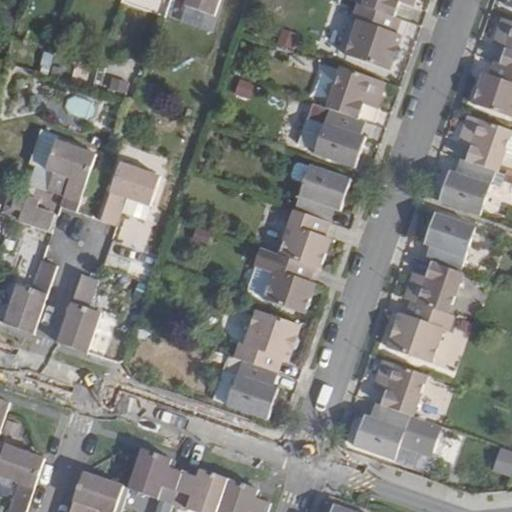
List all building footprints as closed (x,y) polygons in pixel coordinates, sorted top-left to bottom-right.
[(178,0),(181,1),(178,6),(211,18),(218,0),(178,0)] [(368,0),(366,7),(399,19),(405,0),(368,0)] [(366,7),(362,6),(359,15),(364,17),(351,51),(394,66),(398,56),(404,55),(407,49),(402,43),(407,31),(401,30),(395,27),(399,19),(366,7)] [(395,27),(401,30),(404,21),(399,19),(395,27)] [(511,22),(503,19),(496,40),(508,44),(506,50),(501,64),(511,67),(511,22)] [(275,45),(292,50),(297,34),(280,29),(275,45)] [(508,44),(496,40),(495,46),(506,50),(508,44)] [(501,64),(495,62),(489,76),(496,78),(501,64)] [(496,78),(489,76),(485,74),(474,104),(511,117),(511,67),(501,64),(496,78)] [(389,84),(345,69),(331,109),(334,111),(363,121),(369,101),(371,97),(383,101),(389,84)] [(249,99),(254,84),(238,78),(233,94),(249,99)] [(136,98),(154,104),(159,86),(142,80),(136,98)] [(381,106),(383,101),(371,97),(369,101),(381,106)] [(363,121),(334,111),(329,125),(320,151),(319,154),(359,168),(360,164),(371,135),(365,132),(359,130),(363,121)] [(511,135),(511,131),(470,117),(463,138),(474,142),(472,147),(467,162),(495,171),(499,173),(511,135)] [(320,151),(329,125),(313,119),(304,145),(320,151)] [(365,132),(369,123),(363,121),(359,130),(365,132)] [(33,167),(47,172),(58,143),(59,140),(45,134),(33,167)] [(474,142),(463,138),(461,143),(472,147),(474,142)] [(58,143),(47,172),(57,175),(50,193),(66,199),(62,211),(77,217),(97,156),(58,143)] [(467,162),(461,159),(456,174),(462,176),(467,162)] [(165,175),(125,160),(103,221),(119,226),(129,197),(154,206),(165,175)] [(451,172),(440,202),(481,216),(495,171),(467,162),(462,176),(456,174),(451,172)] [(308,184),(314,167),(303,163),(300,164),(295,177),(297,180),(308,184)] [(308,184),(299,212),(328,222),(332,208),(345,212),(355,182),(314,167),(308,184)] [(28,218),(24,228),(53,237),(58,222),(41,217),(44,209),(23,202),(19,215),(28,218)] [(332,208),(328,222),(333,224),(339,210),(332,208)] [(328,222),(299,212),(283,257),(312,267),(318,269),(323,271),(335,237),(329,235),(323,233),(328,222)] [(476,228),(436,214),(425,247),(431,248),(437,251),(433,263),(461,273),(476,228)] [(333,224),(328,222),(323,233),(329,235),(333,224)] [(431,248),(426,261),(433,263),(437,251),(431,248)] [(312,267),(283,257),(267,301),(308,316),(320,282),(314,279),(308,277),(312,267)] [(414,279),(407,300),(413,302),(419,304),(450,315),(465,274),(461,273),(433,263),(427,278),(425,283),(414,279)] [(5,328),(34,338),(58,269),(44,264),(34,292),(20,286),(5,328)] [(318,269),(312,267),(308,277),(314,279),(318,269)] [(101,280),(84,275),(61,343),(92,352),(105,312),(91,307),(101,280)] [(416,275),(414,279),(425,283),(427,278),(416,275)] [(419,304),(413,302),(407,317),(413,319),(419,304)] [(450,332),(455,317),(450,315),(419,304),(413,319),(407,317),(402,315),(399,325),(392,328),(389,336),(393,343),(390,351),(433,366),(445,330),(450,332)] [(245,344),(238,360),(246,363),(275,373),(281,356),(287,358),(292,361),(297,348),(302,347),(305,342),(301,337),(305,326),(261,310),(248,345),(245,344)] [(275,373),(281,374),(287,358),(281,356),(275,373)] [(238,360),(236,359),(231,373),(241,378),(232,404),(272,418),(283,388),(277,386),(271,384),(275,373),(246,363),(238,360)] [(429,377),(386,362),(379,384),(390,388),(388,394),(383,407),(411,416),(415,418),(429,377)] [(241,378),(231,373),(221,400),(232,404),(241,378)] [(277,386),(281,374),(275,373),(271,384),(277,386)] [(390,388),(379,384),(376,390),(388,394),(390,388)] [(0,422),(8,402),(0,399),(0,422)] [(8,402),(0,422),(0,440),(3,442),(17,403),(9,400),(8,402)] [(383,407),(377,404),(372,420),(378,423),(383,407)] [(378,423),(372,420),(367,419),(357,449),(395,462),(411,416),(383,407),(378,423)] [(33,511),(53,458),(14,445),(3,475),(28,484),(19,510),(26,511),(33,511)] [(165,495),(178,499),(188,468),(176,464),(179,457),(149,447),(136,485),(165,495)] [(511,476),(511,472),(511,454),(498,450),(492,471),(511,476)] [(178,499),(216,511),(222,511),(235,475),(208,467),(205,474),(188,468),(178,499)] [(97,511),(99,508),(112,511),(120,511),(130,483),(90,470),(75,511),(97,511)] [(222,511),(269,511),(275,496),(260,492),(264,485),(235,475),(222,511)] [(126,511),(136,485),(130,483),(120,511),(126,511)] [(172,511),(178,499),(165,495),(159,511),(172,511)]
